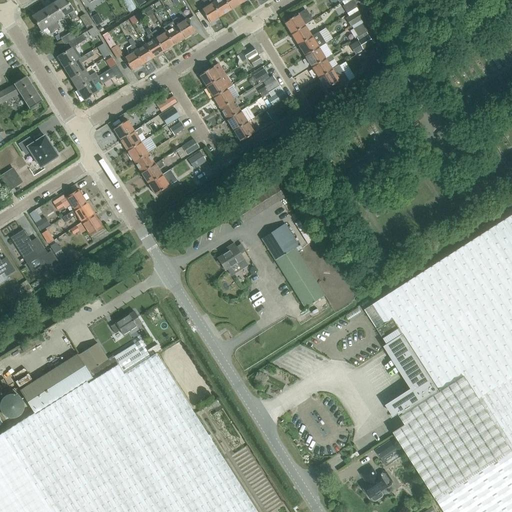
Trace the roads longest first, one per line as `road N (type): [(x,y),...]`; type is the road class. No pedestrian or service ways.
road 1 (unclassified): [(318,511),(95,159)]
road 2 (residential): [(167,75),(221,161),(293,117),(305,109),(252,22)]
road 3 (unclassified): [(77,130),(0,14)]
